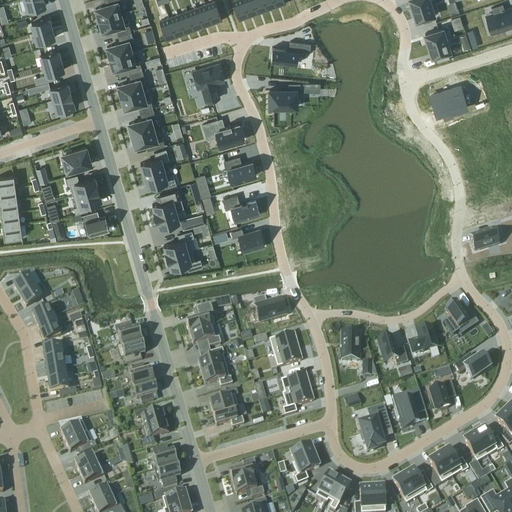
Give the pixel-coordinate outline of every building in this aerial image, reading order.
[(43,0),(24,0),(28,10),(45,5),(43,0)] [(103,6),(96,8),(99,19),(120,13),(117,3),(122,1),(121,0),(107,0),(109,3),(103,5),(103,6)] [(242,0),(234,0),(232,1),(239,20),(240,20),(243,18),(249,16),(242,0)] [(253,0),(242,0),(249,16),(252,15),(258,13),(253,0)] [(263,0),(253,0),(258,13),(262,12),(267,10),(263,0)] [(273,0),(263,0),(267,10),(271,8),(276,6),(273,0)] [(429,0),(409,0),(410,2),(409,3),(411,10),(430,4),(429,0)] [(215,1),(206,4),(212,23),(213,23),(216,22),(222,20),(215,1)] [(503,3),(491,7),(499,31),(511,26),(511,7),(505,10),(503,3)] [(206,4),(196,8),(203,27),(204,27),(207,25),(212,23),(206,4)] [(430,4),(411,10),(414,16),(415,16),(416,21),(434,15),(430,4)] [(196,8),(187,11),(194,30),(198,29),(203,27),(196,8)] [(187,11),(178,14),(185,33),(189,32),(194,30),(187,11)] [(120,13),(99,19),(102,31),(110,29),(110,30),(116,28),(118,34),(130,30),(128,22),(123,24),(120,13)] [(178,14),(169,18),(176,37),(176,36),(180,35),(185,33),(178,14)] [(460,16),(450,19),(452,24),(462,21),(460,16)] [(49,18),(31,23),(34,33),(51,28),(49,18)] [(169,18),(159,21),(166,40),(167,40),(171,39),(176,37),(169,18)] [(26,19),(16,22),(18,28),(28,25),(26,19)] [(51,28),(34,33),(37,43),(54,38),(51,28)] [(442,28),(425,34),(426,39),(425,39),(427,46),(446,40),(442,28)] [(114,44),(107,46),(110,58),(131,52),(128,41),(130,41),(133,40),(131,32),(118,36),(120,41),(114,43),(114,44)] [(466,35),(460,37),(462,43),(468,41),(466,35)] [(446,40),(427,46),(429,52),(430,52),(432,57),(435,56),(436,57),(437,62),(449,58),(448,53),(447,52),(450,52),(446,40)] [(272,47),(271,61),(297,63),(298,51),(310,52),(311,43),(290,41),(289,48),(272,47)] [(58,50),(40,55),(43,65),(61,60),(58,50)] [(131,52),(110,58),(113,69),(121,67),(121,68),(127,67),(129,72),(141,69),(139,61),(136,62),(134,62),(131,52)] [(159,56),(152,58),(154,65),(161,63),(159,56)] [(61,60),(43,65),(46,75),(64,70),(61,60)] [(220,63),(194,71),(199,88),(202,87),(206,101),(220,97),(216,83),(224,80),(220,63)] [(163,67),(155,69),(157,76),(165,74),(163,67)] [(511,97),(504,68),(491,72),(500,102),(511,98),(511,97)] [(126,83),(118,85),(121,96),(142,90),(139,80),(144,79),(142,71),(129,74),(131,80),(125,82),(126,83)] [(48,82),(37,85),(38,91),(50,88),(50,87),(48,82)] [(67,82),(50,87),(50,88),(53,100),(71,95),(67,82)] [(268,89),(269,106),(296,106),(296,89),(300,89),(300,83),(288,83),(289,89),(268,89)] [(460,86),(431,95),(437,114),(442,113),(444,120),(454,117),(452,112),(466,107),(460,86)] [(142,90),(121,96),(124,108),(132,106),(132,107),(138,105),(140,111),(152,107),(150,99),(145,101),(142,90)] [(71,95),(53,100),(57,112),(59,111),(59,112),(60,117),(70,114),(69,108),(74,107),(71,95)] [(136,121),(129,123),(132,135),(153,129),(150,118),(155,117),(153,109),(140,113),(142,118),(136,120),(136,121)] [(222,118),(202,124),(207,139),(217,136),(220,146),(244,139),(239,124),(225,128),(222,118)] [(20,126),(15,128),(17,136),(22,134),(23,134),(20,126)] [(153,129),(132,135),(135,146),(143,144),(143,145),(149,144),(151,149),(164,145),(162,137),(156,139),(153,129)] [(183,142),(175,145),(177,150),(185,148),(183,142)] [(64,154),(62,154),(67,171),(91,164),(86,147),(72,151),(71,149),(63,152),(64,154)] [(156,159),(140,163),(144,175),(164,169),(162,162),(163,162),(169,160),(166,149),(160,150),(154,152),(155,158),(156,159)] [(237,157),(225,161),(227,169),(228,169),(232,182),(257,175),(253,161),(240,165),(237,157)] [(164,169),(144,175),(147,186),(162,182),(163,183),(164,187),(164,188),(176,185),(173,173),(167,175),(166,175),(164,169)] [(13,175),(0,176),(0,189),(15,188),(13,175)] [(77,175),(65,178),(67,185),(70,184),(73,195),(98,188),(94,177),(79,181),(79,180),(77,175)] [(195,182),(189,184),(192,192),(198,190),(195,182)] [(15,188),(0,189),(0,201),(17,200),(15,188)] [(98,188),(73,195),(76,207),(73,207),(75,214),(87,211),(86,205),(85,204),(101,200),(98,188)] [(162,201),(152,204),(155,216),(176,210),(183,207),(178,189),(160,194),(162,201)] [(238,194),(223,198),(226,209),(232,207),(235,221),(260,213),(256,199),(240,204),(238,194)] [(17,200),(0,201),(0,210),(0,214),(18,212),(17,200)] [(176,210),(155,216),(159,227),(179,221),(176,210)] [(97,211),(81,216),(86,235),(109,228),(105,215),(99,217),(97,211)] [(18,212),(0,214),(2,226),(20,224),(18,212)] [(202,214),(181,220),(184,228),(204,222),(202,214)] [(20,224),(2,226),(4,239),(22,236),(20,224)] [(242,228),(231,231),(233,237),(238,236),(243,252),(264,246),(259,229),(243,234),(243,233),(242,228)] [(179,240),(164,245),(167,256),(192,249),(189,238),(194,237),(192,230),(177,234),(179,240)] [(493,230),(470,237),(474,252),(498,245),(493,230)] [(192,249),(167,256),(170,268),(186,264),(186,265),(188,271),(202,267),(200,259),(195,260),(192,249)] [(29,276),(13,286),(20,297),(35,287),(29,276)] [(35,287),(20,297),(26,308),(42,298),(35,287)] [(62,290),(54,294),(56,298),(64,295),(62,290)] [(265,297),(253,300),(255,306),(254,306),(259,323),(286,316),(281,299),(267,303),(265,297)] [(450,318),(443,323),(452,337),(459,332),(461,336),(478,324),(470,311),(464,315),(463,313),(456,303),(444,311),(450,318)] [(49,307),(33,314),(36,324),(53,317),(49,307)] [(200,318),(186,322),(189,334),(212,327),(215,327),(211,316),(215,315),(213,310),(213,307),(198,311),(200,318)] [(53,317),(36,324),(40,333),(57,326),(53,317)] [(131,323),(115,328),(117,334),(120,344),(121,346),(141,340),(138,328),(133,329),(131,323)] [(57,326),(40,333),(44,342),(61,336),(57,326)] [(212,327),(189,334),(193,345),(207,341),(209,347),(221,344),(219,337),(215,338),(212,327)] [(410,341),(409,342),(413,354),(422,350),(423,352),(437,348),(431,327),(417,331),(419,339),(410,342),(410,341)] [(340,347),(341,347),(341,361),(341,360),(359,361),(359,342),(356,342),(356,332),(342,332),(342,347),(340,347)] [(294,333),(269,340),(273,354),(298,347),(294,333)] [(266,335),(254,338),(255,344),(267,341),(266,335)] [(391,337),(377,341),(384,363),(395,360),(397,366),(407,362),(403,349),(396,351),(391,337)] [(121,346),(116,347),(120,360),(124,359),(125,365),(142,360),(140,354),(145,353),(141,340),(121,346)] [(60,346),(43,349),(45,361),(63,358),(60,346)] [(298,347),(273,354),(277,368),(302,361),(298,347)] [(212,358),(198,363),(201,374),(226,367),(223,358),(223,356),(224,356),(222,349),(210,352),(212,358)] [(465,357),(453,366),(460,375),(465,371),(471,380),(490,367),(482,355),(469,364),(465,357)] [(63,358),(45,361),(46,371),(64,368),(63,358)] [(363,362),(363,377),(371,377),(371,363),(371,362),(363,362)] [(131,375),(129,375),(133,387),(153,381),(150,370),(145,371),(143,365),(131,368),(133,374),(131,375)] [(226,367),(201,374),(204,385),(219,381),(220,387),(232,384),(230,377),(229,377),(226,367)] [(64,368),(46,371),(48,381),(66,378),(64,368)] [(410,368),(404,369),(407,378),(413,376),(410,368)] [(305,374),(281,381),(285,394),(282,395),(309,388),(305,374)] [(66,378),(48,381),(50,393),(59,392),(60,397),(76,393),(76,389),(68,390),(66,378)] [(153,381),(133,387),(136,399),(140,398),(141,402),(142,404),(154,401),(152,395),(157,393),(153,381)] [(441,389),(429,393),(435,413),(448,408),(445,398),(455,395),(451,382),(440,385),(441,388),(441,389)] [(261,383),(254,385),(257,393),(263,391),(261,383)] [(309,388),(282,395),(286,409),(283,410),(285,416),(296,413),(295,407),(313,402),(309,388)] [(398,409),(396,410),(398,418),(398,419),(399,419),(400,418),(404,429),(413,426),(413,425),(419,423),(416,415),(417,415),(419,414),(419,413),(423,412),(424,413),(425,412),(426,412),(418,389),(408,392),(408,393),(409,393),(409,395),(402,397),(404,402),(396,405),(398,409)] [(223,399),(209,403),(213,414),(238,407),(234,396),(237,395),(236,390),(223,393),(224,398),(223,399)] [(238,407),(213,414),(216,426),(230,422),(232,428),(244,424),(242,418),(241,418),(238,407)] [(370,421),(359,424),(361,434),(360,434),(362,442),(364,442),(367,453),(375,451),(374,448),(384,445),(380,434),(391,431),(383,407),(381,407),(367,411),(370,421)] [(145,409),(134,412),(136,419),(141,417),(142,421),(144,427),(144,428),(165,422),(164,421),(162,411),(147,415),(145,409)] [(511,420),(504,412),(495,421),(505,431),(501,435),(500,436),(509,445),(511,442),(511,420)] [(62,432),(60,433),(65,443),(87,433),(82,423),(81,419),(80,418),(66,422),(69,428),(62,432)] [(145,439),(142,440),(144,447),(155,444),(154,437),(168,433),(165,422),(144,428),(144,427),(142,428),(145,439)] [(484,429),(474,435),(487,457),(497,451),(497,452),(503,449),(497,438),(492,441),(484,429)] [(87,433),(65,443),(70,453),(78,449),(80,455),(97,447),(94,442),(92,443),(91,443),(87,433)] [(474,435),(463,441),(476,463),(487,457),(474,435)] [(310,445),(290,453),(295,464),(292,465),(293,465),(314,457),(310,445)] [(166,446),(152,450),(154,456),(153,456),(156,469),(177,463),(173,451),(168,452),(166,446)] [(449,450),(438,456),(452,478),(461,472),(462,473),(468,470),(462,459),(456,462),(449,450)] [(92,456),(75,464),(79,474),(97,466),(92,456)] [(438,456),(428,462),(436,475),(429,479),(435,488),(441,484),(452,478),(438,456)] [(314,457),(293,465),(297,477),(295,478),(298,484),(308,480),(306,473),(319,468),(314,457)] [(244,469),(229,473),(233,484),(255,478),(252,467),(256,466),(254,459),(242,463),(244,469)] [(156,469),(154,469),(157,482),(161,481),(163,487),(177,483),(175,477),(180,476),(177,463),(156,469)] [(283,463),(278,464),(280,474),(286,472),(283,463)] [(97,466),(79,474),(84,484),(101,477),(103,476),(99,465),(97,466)] [(413,470),(403,476),(416,498),(427,492),(413,470)] [(328,474),(316,497),(326,503),(339,480),(328,474)] [(403,476),(393,482),(406,505),(416,498),(403,476)] [(255,478),(233,484),(236,496),(250,491),(252,498),(264,494),(262,487),(261,488),(258,477),(255,478)] [(282,480),(275,482),(279,493),(285,491),(282,480)] [(339,480),(326,503),(327,503),(328,501),(332,503),(329,508),(335,511),(339,504),(350,486),(339,480)] [(508,490),(502,494),(511,511),(511,480),(505,485),(508,490)] [(475,483),(471,486),(474,492),(479,490),(475,483)] [(111,485),(89,495),(94,506),(116,496),(111,485)] [(385,511),(384,487),(372,488),(372,511),(385,511)] [(360,503),(354,504),(354,511),(372,511),(372,488),(359,489),(360,503)] [(302,489),(289,499),(292,511),(305,490),(302,489)] [(169,490),(155,494),(157,500),(162,499),(165,510),(188,504),(185,492),(172,496),(171,496),(170,496),(169,490)] [(492,492),(481,499),(488,511),(511,511),(502,494),(495,498),(492,492)] [(152,494),(138,498),(141,506),(154,503),(152,494)] [(116,496),(94,506),(96,511),(106,511),(120,506),(116,496)] [(255,509),(245,511),(267,511),(266,506),(267,506),(266,500),(254,503),(255,509)] [(466,510),(462,511),(482,511),(477,501),(465,508),(466,510)]
